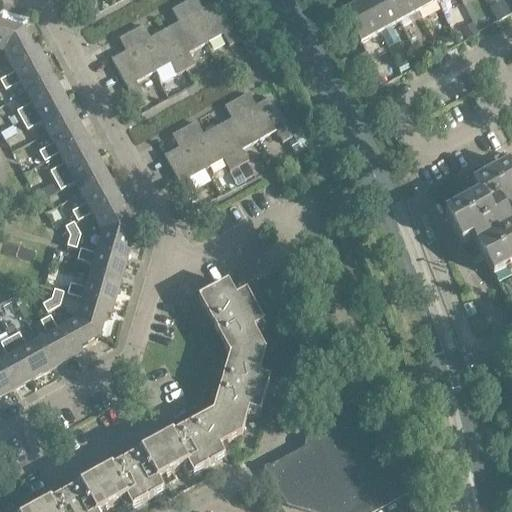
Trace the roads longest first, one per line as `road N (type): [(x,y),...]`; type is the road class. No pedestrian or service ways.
road 1 (residential): [(169,235),(128,366),(0,433)]
road 2 (residential): [(169,235),(40,0)]
road 3 (residential): [(308,256),(285,215),(186,264),(169,235)]
